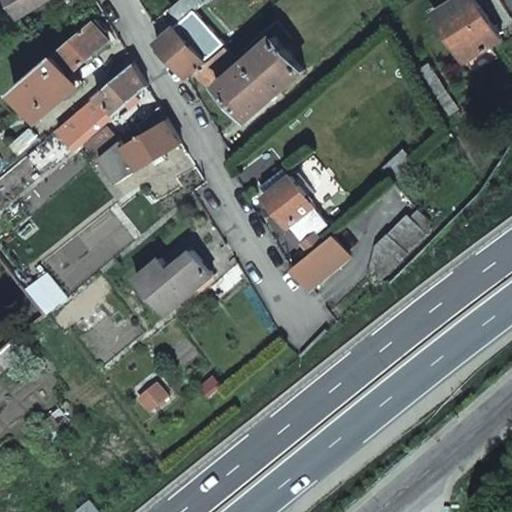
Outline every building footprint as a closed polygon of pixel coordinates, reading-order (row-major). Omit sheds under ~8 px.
[(10,0),(21,16),(47,0),(10,0)] [(196,11),(209,0),(181,0),(171,9),(182,22),(162,38),(159,41),(189,75),(225,43),(196,11)] [(464,61),(501,39),(477,0),(454,0),(434,12),(464,61)] [(110,30),(99,17),(55,53),(74,76),(111,39),(106,34),(110,30)] [(219,83),(249,118),(305,70),(276,36),(219,83)] [(205,82),(237,55),(228,44),(196,71),(205,82)] [(80,82),(74,76),(55,53),(13,88),(37,118),(80,82)] [(78,111),(96,131),(148,84),(135,62),(78,111)] [(101,157),(116,184),(183,143),(161,105),(142,122),(138,125),(144,134),(125,145),(122,139),(101,157)] [(89,144),(98,155),(119,138),(111,127),(89,144)] [(383,167),(395,181),(414,163),(402,150),(383,167)] [(324,219),(293,176),(268,196),(283,216),(302,244),(329,225),(324,219)] [(369,279),(379,271),(423,232),(405,212),(373,241),(361,270),(369,279)] [(351,255),(334,237),(295,271),(311,291),(351,255)] [(138,280),(168,316),(215,277),(194,252),(171,271),(161,260),(138,280)] [(157,380),(139,394),(153,412),(171,397),(157,380)]
